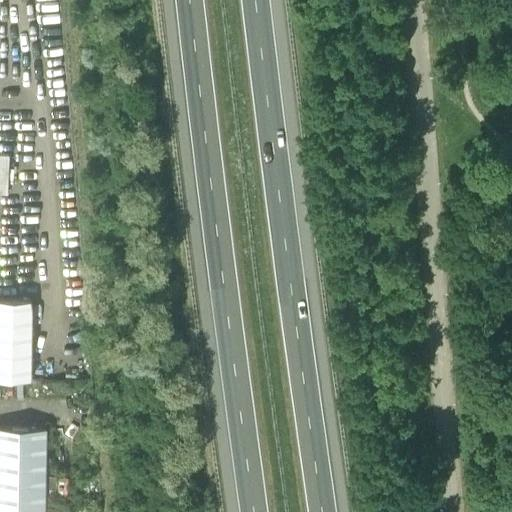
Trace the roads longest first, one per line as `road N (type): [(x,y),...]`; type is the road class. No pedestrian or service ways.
road 1 (motorway): [(323,511),(258,0)]
road 2 (motorway): [(191,0),(254,511)]
